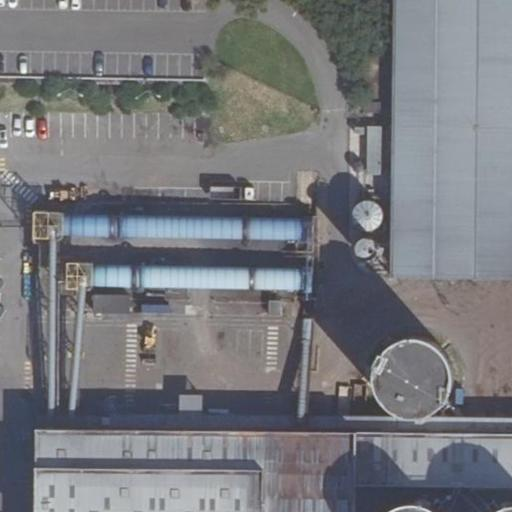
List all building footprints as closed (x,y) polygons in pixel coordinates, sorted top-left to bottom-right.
[(511,0),(381,0),(377,281),(511,282),(511,0)] [(90,268),(91,285),(125,284),(125,268),(90,268)] [(138,285),(168,284),(168,272),(138,273),(138,285)] [(90,314),(129,313),(129,293),(90,293),(90,314)] [(434,399),(436,392),(437,385),(437,377),(436,370),(433,364),(429,357),(423,352),(417,348),(411,345),(404,344),(396,343),(389,345),(382,347),(376,351),(370,356),(366,362),(363,368),(361,375),(360,383),(361,390),(363,397),(367,403),(371,409),(377,414),(383,417),(391,420),(398,420),(405,420),(412,418),(419,415),(425,410),(430,405),(434,399)] [(511,436),(29,429),(28,511),(349,511),(350,484),(511,487),(511,436)]
